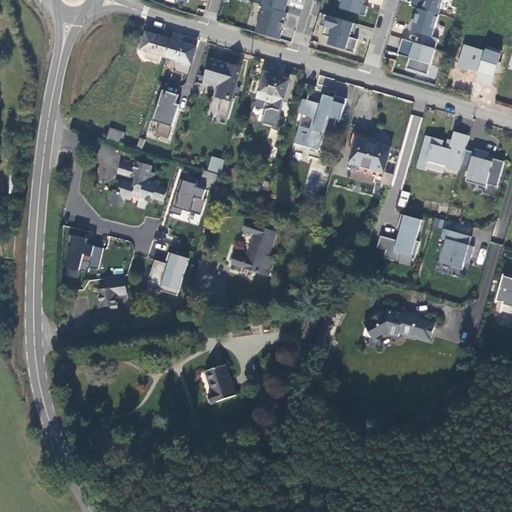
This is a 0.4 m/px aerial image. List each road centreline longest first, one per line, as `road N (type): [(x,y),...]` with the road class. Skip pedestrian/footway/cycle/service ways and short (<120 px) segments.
road 1 (secondary): [(72,0),(40,177),(34,320),(37,377),(52,429),(92,511)]
road 2 (unclassified): [(511,120),(367,78)]
